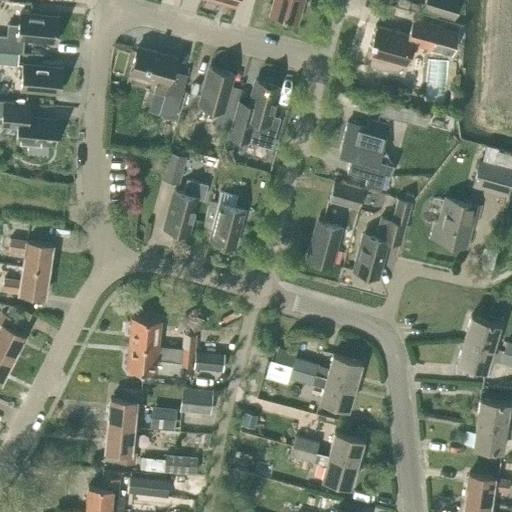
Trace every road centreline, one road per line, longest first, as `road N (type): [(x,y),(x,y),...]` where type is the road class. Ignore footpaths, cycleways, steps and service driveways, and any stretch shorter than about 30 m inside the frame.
road 1 (residential): [(412,511),(397,370),(386,339),(357,321),(257,294)]
road 2 (residential): [(117,267),(97,218),(92,173),(104,6)]
road 3 (residential): [(0,471),(88,293),(117,267)]
road 4 (residential): [(257,294),(322,67)]
road 5 (residential): [(322,67),(104,6)]
road 6 (residential): [(257,294),(164,267),(117,267)]
